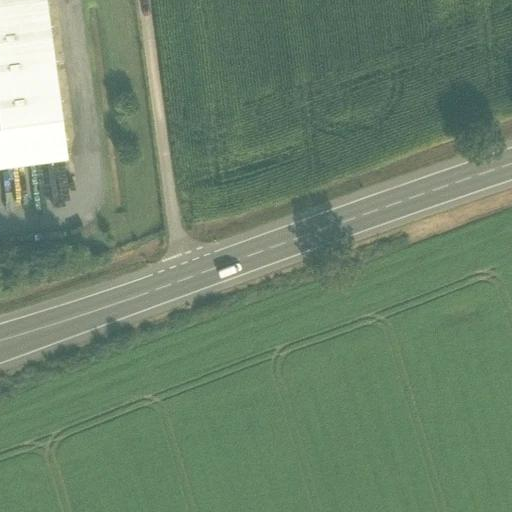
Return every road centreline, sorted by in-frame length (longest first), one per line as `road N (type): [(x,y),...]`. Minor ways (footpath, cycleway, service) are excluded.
road 1 (secondary): [(0,344),(511,163)]
road 2 (track): [(150,0),(182,280)]
